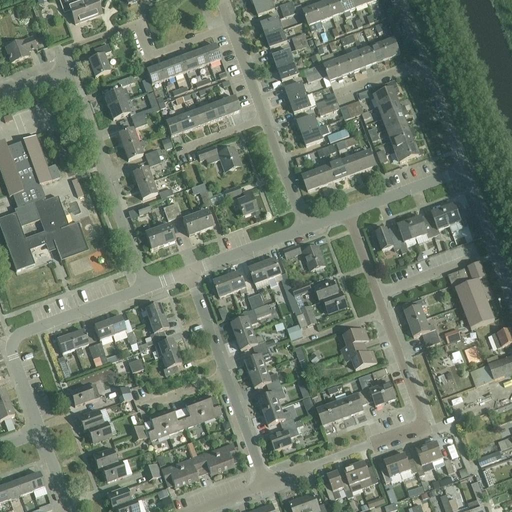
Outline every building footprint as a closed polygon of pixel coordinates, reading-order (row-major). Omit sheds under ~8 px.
[(88,21),(81,3),(74,6),(73,2),(67,4),(65,0),(61,0),(59,1),(64,15),(70,12),(75,26),(88,21)] [(88,0),(89,0),(81,3),(88,21),(101,17),(95,3),(102,0),(101,0),(88,0)] [(271,0),(254,6),(258,18),(275,12),(271,0)] [(334,0),(334,1),(327,4),(333,20),(344,16),(345,15),(338,0),(334,0)] [(351,18),(349,13),(356,11),(352,0),(338,0),(345,15),(344,16),(346,21),(351,18)] [(352,0),(356,11),(368,7),(365,0),(352,0)] [(323,6),(316,8),(321,24),(333,20),(327,4),(326,1),(321,3),(323,6)] [(280,8),(282,14),(295,10),(292,4),(280,8)] [(321,24),(316,8),(315,5),(310,7),(311,10),(303,13),(311,34),(323,30),(321,24)] [(295,10),(282,14),(284,20),(297,16),(295,10)] [(261,27),(266,39),(283,33),(278,21),(261,27)] [(283,33),(266,39),(270,51),(287,45),(283,33)] [(292,41),(294,47),(307,42),(304,36),(292,41)] [(355,44),(352,36),(340,41),(343,48),(355,44)] [(27,53),(36,50),(32,40),(6,49),(11,64),(29,58),(27,53)] [(394,41),(382,46),(388,62),(395,59),(396,62),(401,60),(394,41)] [(307,42),(294,47),(296,53),(309,48),(307,42)] [(382,46),(371,50),(377,66),(384,63),(385,67),(389,65),(388,62),(382,46)] [(215,47),(204,51),(209,66),(221,62),(215,47)] [(104,58),(110,55),(107,48),(94,52),(97,60),(88,63),(95,80),(110,74),(104,58)] [(371,50),(359,55),(365,70),(372,68),(373,71),(378,69),(377,66),(371,50)] [(204,51),(192,56),(198,70),(209,66),(204,51)] [(274,59),(278,71),(295,65),(290,53),(274,59)] [(335,53),(324,56),(325,61),(336,58),(335,53)] [(359,55),(348,59),(353,75),(361,72),(362,75),(367,73),(365,70),(359,55)] [(192,56),(181,60),(186,75),(198,70),(192,56)] [(348,59),(336,63),(342,79),(349,76),(350,80),(355,78),(353,75),(348,59)] [(181,60),(169,64),(175,79),(186,75),(181,60)] [(342,79),(336,63),(330,66),(328,61),(323,64),(324,67),(326,73),(328,78),(330,84),(338,81),(339,84),(343,82),(342,79)] [(169,64),(158,68),(163,83),(175,79),(169,64)] [(295,65),(278,71),(283,84),(299,78),(295,65)] [(316,69),(304,74),(306,80),(326,73),(324,67),(317,70),(316,69)] [(163,83),(158,68),(146,73),(151,88),(163,83)] [(326,73),(306,80),(308,86),(321,81),(328,78),(326,73)] [(117,84),(120,90),(133,85),(130,79),(117,84)] [(286,92),(290,104),(307,98),(302,86),(286,92)] [(166,109),(162,99),(160,95),(158,96),(156,90),(153,91),(160,112),(166,109)] [(369,90),(358,94),(361,101),(372,96),(369,90)] [(374,99),(379,110),(397,103),(395,96),(399,95),(398,90),(374,99)] [(104,99),(108,111),(125,105),(121,93),(104,99)] [(317,109),(318,112),(339,105),(337,99),(316,106),(312,96),(307,98),(290,104),(295,116),(311,110),(311,111),(317,109)] [(235,99),(223,104),(228,118),(240,114),(235,99)] [(379,110),(383,121),(406,112),(404,107),(400,109),(397,103),(379,110)] [(223,104),(211,108),(217,123),(228,118),(223,104)] [(359,104),(353,106),(357,118),(362,117),(364,116),(359,104)] [(125,105),(108,111),(113,122),(130,116),(125,105)] [(321,119),(341,111),(340,111),(341,111),(339,105),(318,112),(321,119)] [(353,106),(346,109),(351,121),(357,118),(353,106)] [(211,108),(200,112),(205,127),(217,123),(211,108)] [(340,111),(341,111),(345,123),(351,121),(346,109),(341,111),(340,111)] [(200,112),(188,116),(194,131),(205,127),(200,112)] [(383,121),(387,132),(406,125),(403,118),(408,116),(406,112),(383,121)] [(130,119),(133,125),(145,121),(146,120),(144,114),(130,119)] [(369,114),(364,116),(362,117),(364,122),(371,119),(369,114)] [(188,116),(177,121),(183,135),(194,131),(188,116)] [(298,125),(302,137),(319,131),(318,130),(314,118),(298,125)] [(145,121),(133,125),(135,132),(147,127),(145,121)] [(183,135),(177,121),(165,125),(171,140),(183,135)] [(387,132),(391,143),(415,134),(413,129),(408,131),(406,125),(387,132)] [(319,131),(302,137),(306,149),(323,143),(321,138),(329,135),(326,127),(318,130),(319,131)] [(347,130),(341,134),(328,139),(330,145),(349,138),(347,130)] [(368,133),(370,138),(377,136),(375,130),(368,133)] [(118,137),(123,150),(138,145),(133,132),(118,137)] [(391,143),(396,154),(415,147),(412,140),(417,138),(415,134),(391,143)] [(377,136),(370,138),(373,144),(379,141),(377,136)] [(0,174),(9,199),(13,197),(18,210),(14,212),(15,215),(0,220),(0,230),(16,273),(35,266),(29,252),(48,246),(49,250),(49,251),(55,249),(60,264),(61,264),(60,260),(85,251),(76,226),(79,225),(79,224),(68,228),(58,199),(44,204),(44,202),(45,201),(40,187),(60,180),(55,167),(48,170),(36,138),(22,143),(23,146),(12,150),(12,148),(6,150),(4,143),(0,144),(0,174)] [(353,147),(350,141),(344,143),(347,150),(353,147)] [(138,145),(123,150),(128,164),(143,158),(138,145)] [(336,154),(333,146),(323,151),(325,158),(328,165),(331,164),(328,157),(336,154)] [(415,147),(396,154),(400,165),(424,156),(422,151),(417,153),(415,147)] [(220,162),(223,168),(225,175),(240,169),(233,150),(216,157),(214,149),(197,156),(200,164),(205,162),(207,167),(220,162)] [(320,160),(325,158),(323,151),(317,153),(320,160)] [(360,168),(362,174),(376,169),(376,168),(371,154),(362,157),(360,151),(354,153),(357,159),(360,168)] [(377,155),(379,161),(386,158),(384,152),(377,155)] [(145,157),(147,164),(159,159),(156,153),(145,157)] [(159,159),(147,164),(149,170),(161,166),(159,159)] [(296,161),(298,168),(304,166),(301,159),(296,161)] [(357,159),(343,164),(349,179),(362,174),(360,168),(357,159)] [(343,164),(329,169),(335,184),(349,179),(343,164)] [(329,169),(316,174),(322,189),(335,184),(329,169)] [(133,176),(137,189),(152,184),(147,171),(133,176)] [(322,189),(316,174),(302,179),(308,194),(322,189)] [(83,197),(77,181),(71,183),(77,199),(83,197)] [(152,184),(137,189),(142,202),(157,197),(152,184)] [(223,195),(226,202),(241,197),(238,189),(223,195)] [(159,196),(161,202),(173,198),(171,191),(159,196)] [(236,204),(242,220),(256,214),(249,193),(242,196),(244,201),(236,204)] [(210,194),(207,195),(200,198),(205,210),(212,208),(209,199),(211,198),(210,194)] [(177,206),(170,209),(175,222),(181,219),(177,206)] [(137,211),(139,218),(151,214),(148,207),(137,211)] [(455,207),(443,211),(449,229),(450,229),(452,235),(463,231),(462,229),(468,226),(462,210),(457,212),(455,207)] [(175,222),(170,209),(163,211),(168,224),(175,222)] [(467,209),(462,210),(468,226),(473,224),(467,209)] [(434,221),(428,223),(434,239),(440,237),(438,233),(449,229),(443,211),(432,215),(434,221)] [(206,213),(194,218),(200,235),(212,230),(206,213)] [(200,235),(194,218),(183,222),(189,239),(200,235)] [(421,219),(409,223),(416,241),(427,237),(428,241),(434,239),(428,223),(423,225),(421,219)] [(395,235),(401,251),(403,256),(408,254),(405,245),(416,241),(409,223),(398,228),(400,233),(395,235)] [(169,227),(157,231),(163,248),(175,244),(169,227)] [(163,248),(157,231),(145,235),(151,252),(163,248)] [(394,254),(401,251),(395,235),(389,237),(386,232),(375,236),(382,254),(393,250),(394,254)] [(447,250),(472,243),(470,236),(445,243),(447,250)] [(284,254),(286,261),(301,256),(298,248),(284,254)] [(310,275),(325,269),(317,249),(303,254),(310,275)] [(283,282),(275,262),(262,267),(270,287),(270,289),(277,286),(277,284),(283,282)] [(456,292),(471,332),(494,323),(487,303),(494,301),(481,265),(448,278),(454,293),(456,292)] [(257,291),(269,287),(270,287),(262,267),(249,272),(255,288),(255,287),(257,291)] [(240,275),(227,280),(233,296),(246,291),(240,275)] [(233,296),(227,280),(214,285),(220,301),(233,296)] [(320,305),(324,304),(339,298),(334,284),(315,291),(320,305)] [(283,288),(288,300),(294,298),(289,286),(283,288)] [(309,286),(297,291),(292,293),(295,299),(311,293),(309,286)] [(260,297),(254,299),(258,311),(264,308),(260,297)] [(339,298),(324,304),(329,317),(348,310),(343,297),(339,298)] [(248,301),(252,313),(258,311),(254,299),(248,301)] [(405,315),(409,328),(426,322),(421,309),(427,307),(424,301),(411,306),(413,312),(405,315)] [(146,318),(149,325),(164,319),(159,307),(155,309),(153,304),(139,309),(141,314),(140,314),(142,320),(146,318)] [(231,327),(236,340),(253,335),(251,328),(258,325),(257,322),(271,316),(268,307),(264,308),(258,311),(252,313),(241,317),(243,322),(231,327)] [(301,317),(296,319),(301,331),(308,328),(317,325),(311,308),(299,312),(301,317)] [(219,312),(223,324),(229,321),(225,310),(219,312)] [(120,319),(107,324),(113,338),(126,333),(120,319)] [(150,337),(152,343),(165,339),(163,333),(168,331),(164,319),(149,325),(153,336),(150,337)] [(129,333),(134,331),(130,320),(125,321),(129,333)] [(426,322),(409,328),(414,340),(423,337),(425,343),(438,338),(433,326),(428,328),(426,322)] [(113,338),(107,324),(94,328),(100,343),(113,338)] [(448,335),(450,341),(463,338),(461,331),(448,335)] [(492,338),(494,343),(498,352),(511,346),(511,336),(510,331),(492,338)] [(83,332),(70,337),(75,352),(89,347),(83,332)] [(342,353),(344,359),(366,351),(364,346),(369,344),(365,332),(344,340),(348,351),(342,353)] [(126,336),(130,347),(136,345),(132,333),(126,336)] [(253,349),(255,355),(267,350),(276,347),(274,342),(265,345),(263,338),(255,341),(253,335),(236,340),(241,354),(253,349)] [(75,352),(70,337),(57,342),(62,357),(75,352)] [(334,346),(340,344),(338,338),(332,340),(334,346)] [(158,361),(161,360),(176,355),(172,342),(167,344),(165,339),(152,343),(154,349),(158,361)] [(148,343),(141,345),(144,354),(151,352),(148,343)] [(95,347),(99,359),(103,368),(108,366),(105,357),(101,345),(95,347)] [(93,361),(99,359),(95,347),(89,349),(93,361)] [(303,370),(310,369),(305,348),(298,349),(303,370)] [(245,364),(250,378),(267,372),(265,366),(272,363),(267,350),(255,355),(257,360),(245,364)] [(366,351),(344,359),(346,365),(352,363),(356,374),(377,367),(373,355),(368,357),(366,351)] [(314,363),(321,359),(316,352),(310,356),(314,363)] [(110,363),(120,360),(119,354),(108,357),(110,363)] [(176,355),(161,360),(166,372),(163,373),(165,379),(178,374),(176,368),(181,366),(176,355)] [(471,375),(476,390),(511,376),(511,359),(499,364),(497,358),(486,362),(488,368),(471,375)] [(57,361),(62,373),(68,371),(63,359),(57,361)] [(140,361),(128,366),(132,376),(144,371),(140,361)] [(372,376),(374,382),(387,377),(385,371),(372,376)] [(266,387),(268,392),(281,388),(276,375),(269,378),(267,372),(250,378),(255,391),(266,387)] [(95,386),(88,389),(70,395),(75,409),(100,400),(95,386)] [(391,386),(380,389),(386,406),(397,402),(391,386)] [(259,402),(264,416),(280,410),(278,403),(286,401),(281,388),(268,392),(270,398),(259,402)] [(116,393),(118,400),(130,395),(128,389),(116,393)] [(369,391),(363,394),(368,407),(374,404),(376,410),(386,406),(380,389),(370,393),(369,391)] [(0,394),(0,409),(9,406),(4,392),(0,394)] [(358,398),(348,401),(354,418),(365,414),(363,408),(368,407),(363,394),(357,396),(358,398)] [(130,395),(118,400),(120,406),(132,401),(130,395)] [(208,400),(196,404),(203,424),(221,417),(218,408),(212,411),(208,400)] [(348,401),(338,405),(344,422),(354,418),(348,401)] [(189,419),(182,421),(186,430),(203,424),(196,404),(185,408),(189,419)] [(338,405),(327,409),(333,426),(344,422),(338,405)] [(9,406),(0,409),(0,423),(3,423),(10,420),(14,419),(9,406)] [(333,426),(327,409),(317,413),(323,430),(333,426)] [(280,425),(282,430),(295,426),(290,413),(283,416),(280,410),(264,416),(269,429),(280,425)] [(172,413),(161,417),(168,437),(186,430),(182,421),(176,424),(172,413)] [(84,434),(87,433),(87,432),(102,427),(97,414),(79,420),(84,434)] [(168,437),(161,417),(149,421),(153,432),(147,434),(150,443),(168,437)] [(14,432),(10,420),(3,423),(7,434),(14,432)] [(295,426),(282,430),(284,436),(271,441),(276,454),(293,448),(290,442),(302,437),(299,430),(303,429),(301,423),(295,426)] [(87,432),(87,433),(92,446),(111,439),(106,425),(102,427),(87,432)] [(130,432),(132,438),(144,434),(142,428),(130,432)] [(144,434),(132,438),(134,444),(146,440),(144,434)] [(511,438),(498,444),(502,452),(507,450),(511,448),(511,438)] [(188,444),(192,457),(198,456),(194,442),(188,444)] [(435,471),(445,467),(444,464),(437,445),(426,449),(435,471)] [(232,446),(214,453),(221,473),(233,468),(229,458),(235,456),(232,446)] [(419,460),(413,462),(418,475),(419,479),(425,477),(424,474),(434,471),(435,471),(426,449),(416,453),(419,460)] [(98,473),(101,472),(101,471),(117,466),(116,465),(111,452),(93,459),(98,473)] [(214,453),(196,459),(200,469),(206,467),(210,477),(221,473),(214,453)] [(499,453),(477,461),(480,468),(501,460),(499,453)] [(405,457),(394,461),(400,477),(402,482),(413,478),(412,477),(418,475),(413,462),(408,464),(405,457)] [(196,459),(178,466),(186,485),(197,481),(193,471),(200,469),(196,459)] [(400,477),(394,461),(384,465),(387,471),(381,473),(386,487),(391,485),(392,486),(402,482),(400,477)] [(444,464),(445,467),(449,477),(454,475),(449,462),(444,464)] [(101,471),(101,472),(106,485),(125,478),(120,464),(116,465),(117,466),(101,471)] [(365,465),(354,469),(360,485),(362,490),(362,492),(378,486),(373,470),(367,472),(365,465)] [(144,471),(146,477),(158,472),(156,466),(144,471)] [(186,485),(178,466),(161,472),(164,481),(170,479),(174,490),(186,485)] [(468,467),(461,470),(463,478),(471,475),(468,467)] [(351,494),(362,490),(360,485),(354,469),(344,473),(346,480),(340,482),(344,491),(345,495),(351,493),(351,494)] [(484,471),(491,486),(496,484),(490,469),(484,471)] [(158,472),(146,477),(148,483),(160,478),(158,472)] [(39,475),(27,480),(33,494),(44,490),(39,475)] [(344,491),(340,482),(338,475),(327,479),(330,486),(324,488),(330,505),(336,503),(336,502),(341,500),(339,493),(344,491)] [(27,480),(16,484),(21,498),(33,494),(27,480)] [(16,484),(4,488),(9,502),(21,498),(16,484)] [(478,502),(479,506),(485,504),(478,484),(472,487),(478,502)] [(398,493),(406,492),(406,485),(398,485),(398,493)] [(4,488),(0,489),(0,505),(9,502),(4,488)] [(112,511),(115,510),(130,504),(125,491),(107,497),(112,511)] [(422,494),(425,502),(433,499),(430,491),(422,494)] [(314,496),(302,501),(305,511),(325,511),(324,507),(319,509),(314,496)] [(459,511),(454,496),(447,498),(452,511),(459,511)] [(374,508),(386,504),(384,497),(372,501),(374,508)] [(445,511),(452,511),(447,498),(446,497),(441,499),(445,511)] [(161,501),(165,511),(168,511),(172,511),(168,499),(161,501)] [(305,511),(302,501),(289,505),(291,511),(305,511)] [(115,510),(116,511),(143,511),(140,502),(135,504),(134,503),(130,504),(115,510)] [(478,502),(467,506),(469,509),(469,511),(484,511),(481,511),(479,506),(478,502)]
